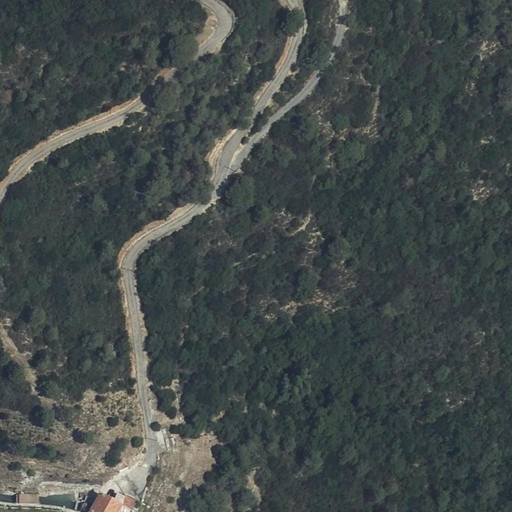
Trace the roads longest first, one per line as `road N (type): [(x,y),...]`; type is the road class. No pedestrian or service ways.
road 1 (unclassified): [(292,0),(299,11),(288,63),(227,150),(209,200),(133,254),(154,441),(145,467)]
road 2 (unclassified): [(0,199),(37,151),(129,107),(222,36),(227,16),(208,0)]
